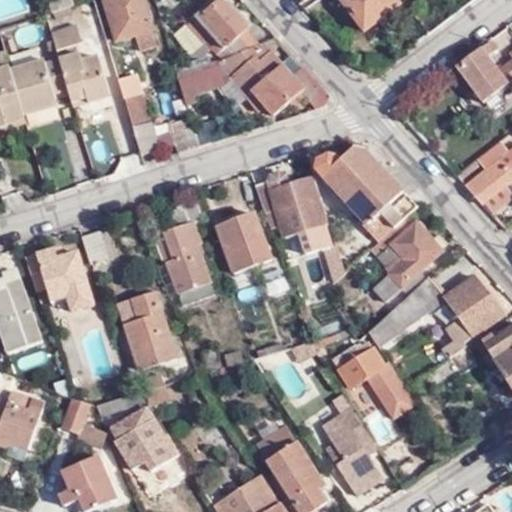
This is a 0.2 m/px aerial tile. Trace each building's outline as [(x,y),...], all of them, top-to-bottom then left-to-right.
[(117,42),(136,37),(153,32),(155,31),(145,0),(105,0),(104,0),(117,42)] [(225,58),(251,49),(241,38),(249,31),(222,0),(191,28),(207,44),(209,42),(219,54),(222,53),(225,58)] [(362,32),(397,6),(392,0),(342,0),(339,2),(362,32)] [(53,41),(58,57),(69,93),(74,106),(88,101),(90,105),(110,99),(98,59),(82,64),(79,57),(73,59),(70,49),(81,45),(75,27),(51,35),(51,36),(53,41)] [(207,44),(191,28),(179,38),(196,56),(207,44)] [(153,32),(136,37),(141,54),(158,48),(153,32)] [(14,88),(23,117),(41,112),(38,102),(68,92),(51,41),(44,44),(49,58),(40,61),(41,63),(9,73),(10,76),(14,88)] [(51,41),(68,92),(72,107),(74,106),(69,93),(58,57),(53,41),(51,41)] [(499,51),(493,42),(457,70),(485,106),(510,86),(501,73),(489,58),(499,51)] [(310,100),(321,113),(330,110),(332,99),(305,70),(296,77),(270,46),(180,75),(190,109),(201,106),(199,100),(225,92),(233,83),(249,101),(256,95),(268,110),(277,120),(294,105),(306,94),(310,100)] [(7,129),(25,122),(23,119),(14,88),(10,76),(9,73),(3,56),(0,57),(0,133),(7,131),(7,129)] [(511,65),(501,73),(510,86),(511,84),(511,65)] [(298,110),(310,100),(306,94),(294,105),(298,110)] [(256,95),(249,101),(262,115),(268,110),(256,95)] [(126,103),(142,157),(161,151),(144,97),(126,103)] [(38,102),(41,112),(55,107),(52,98),(38,102)] [(199,138),(202,150),(213,146),(210,134),(199,138)] [(478,163),(485,172),(508,153),(502,145),(478,163)] [(370,153),(353,151),(342,161),(335,155),(325,156),(317,164),(315,173),(327,184),(323,189),(342,208),(345,205),(366,225),(361,231),(375,246),(409,217),(418,208),(370,153)] [(511,154),(467,191),(484,208),(486,205),(511,185),(511,154)] [(269,184),(257,189),(266,216),(278,211),(287,239),(327,227),(313,182),(293,187),(289,175),(282,174),(272,178),(269,184)] [(511,185),(486,205),(496,218),(511,204),(511,185)] [(205,219),(198,202),(172,211),(177,229),(156,237),(181,308),(215,296),(198,246),(204,243),(197,223),(205,219)] [(235,276),(274,263),(258,217),(219,229),(235,276)] [(409,217),(375,246),(370,251),(376,258),(390,246),(399,256),(387,267),(392,272),(372,289),(384,303),(443,252),(417,222),(415,224),(409,217)] [(102,231),(83,238),(92,263),(110,257),(102,231)] [(346,273),(336,242),(326,246),(336,281),(346,273)] [(28,263),(37,294),(50,289),(56,306),(72,300),(76,312),(96,305),(80,257),(60,264),(56,253),(28,263)] [(21,276),(17,265),(1,270),(3,275),(0,276),(0,289),(8,287),(6,281),(21,276)] [(0,332),(6,352),(42,340),(21,276),(6,281),(8,287),(0,289),(0,332)] [(444,300),(429,279),(370,330),(381,348),(444,302),(445,301),(444,300)] [(474,279),(444,300),(445,301),(444,302),(456,320),(443,330),(451,342),(438,351),(447,362),(451,358),(467,349),(468,348),(465,345),(505,317),(474,279)] [(267,303),(271,312),(243,326),(256,353),(309,327),(291,291),(267,303)] [(140,369),(177,357),(157,292),(119,304),(140,369)] [(511,327),(485,345),(511,384),(511,327)] [(394,417),(417,404),(407,388),(390,362),(385,365),(369,341),(356,347),(355,346),(338,357),(344,367),(340,369),(353,387),(368,377),(394,417)] [(199,345),(188,349),(199,376),(211,372),(199,345)] [(475,361),(467,349),(451,358),(460,370),(475,361)] [(322,399),(334,395),(326,371),(313,375),(322,399)] [(147,392),(165,386),(160,373),(143,378),(147,392)] [(0,374),(0,389),(6,392),(8,387),(11,378),(3,375),(0,374)] [(42,399),(46,389),(11,378),(8,387),(42,399)] [(170,399),(165,386),(147,392),(142,393),(150,404),(170,399)] [(103,417),(150,404),(142,393),(135,395),(99,406),(103,417)] [(28,452),(46,405),(14,395),(6,414),(0,429),(0,446),(8,449),(10,445),(28,452)] [(78,435),(84,422),(89,407),(72,400),(61,428),(78,435)] [(336,464),(356,494),(382,477),(368,454),(377,447),(353,410),(350,406),(322,424),(344,459),(336,464)] [(152,472),(182,455),(169,436),(167,438),(149,408),(113,428),(116,435),(114,437),(133,471),(146,463),(152,472)] [(107,431),(84,422),(78,435),(77,439),(101,449),(107,431)] [(258,446),(268,463),(298,443),(288,426),(258,446)] [(298,443),(268,463),(299,511),(315,511),(328,504),(323,495),(332,489),(325,478),(322,480),(298,443)] [(79,511),(87,511),(118,499),(100,455),(63,470),(68,486),(59,491),(64,504),(75,499),(79,511)] [(220,503),(225,511),(284,511),(262,476),(220,503)] [(495,511),(487,499),(476,507),(478,511),(495,511)] [(215,505),(219,511),(225,511),(220,503),(215,505)]
